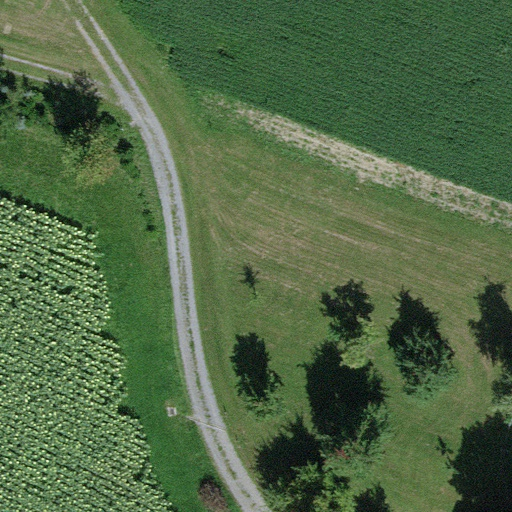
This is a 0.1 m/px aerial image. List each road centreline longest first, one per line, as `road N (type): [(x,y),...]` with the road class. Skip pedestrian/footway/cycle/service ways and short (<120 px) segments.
road 1 (track): [(141,115),(164,166),(195,366),(224,458),(261,511)]
road 2 (track): [(141,115),(0,61)]
road 3 (track): [(69,0),(141,115)]
